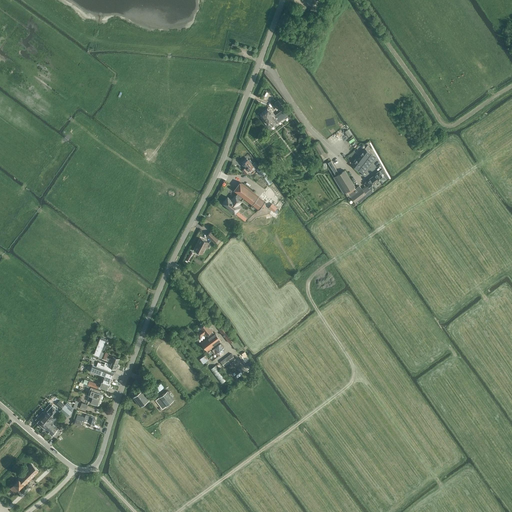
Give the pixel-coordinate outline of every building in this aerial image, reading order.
[(274,103),(280,111),(284,109),(278,100),(274,103)] [(281,131),(272,119),(279,113),(276,110),(278,108),(275,105),(270,109),(269,107),(265,110),(266,112),(262,115),(276,134),(281,131)] [(285,110),(275,118),(276,119),(281,115),(283,119),(289,114),(285,110)] [(282,130),(290,124),(287,121),(280,126),(282,130)] [(372,154),(374,152),(368,145),(353,165),(361,171),(373,155),(372,154)] [(253,166),(251,163),(252,163),(250,160),(249,160),(248,160),(243,164),(250,173),(255,168),(253,166)] [(336,176),(346,192),(347,191),(349,194),(356,204),(368,196),(366,194),(371,189),(372,190),(385,179),(380,171),(366,182),(368,185),(362,189),(358,192),(354,187),(355,186),(345,170),(336,176)] [(237,204),(244,195),(253,203),(252,204),(259,209),(259,210),(259,209),(265,202),(265,201),(242,184),(242,183),(236,192),(238,193),(237,194),(239,195),(238,197),(236,196),(236,195),(233,199),(234,199),(233,200),(231,200),(231,199),(228,197),(223,204),(235,213),(240,207),(237,204)] [(211,231),(207,235),(215,243),(219,239),(211,231)] [(206,248),(209,243),(201,238),(195,250),(202,254),(205,248),(206,248)] [(221,340),(215,332),(214,333),(212,331),(213,330),(207,322),(200,327),(202,329),(197,333),(200,337),(204,334),(207,338),(201,343),(207,351),(221,340)] [(230,343),(236,338),(225,324),(218,329),(230,343)] [(105,339),(106,338),(101,337),(94,354),(99,356),(98,357),(101,358),(103,354),(101,353),(102,350),(104,351),(108,340),(105,339)] [(220,343),(213,349),(218,356),(225,349),(220,343)] [(113,356),(112,359),(107,357),(108,353),(106,352),(103,358),(104,359),(118,364),(120,359),(113,356)] [(231,353),(221,361),(216,365),(221,370),(225,367),(224,367),(235,358),(231,353)] [(207,361),(209,359),(206,355),(200,359),(202,363),(205,361),(206,362),(207,362),(207,361)] [(104,359),(103,358),(102,358),(101,361),(105,362),(105,364),(98,362),(96,366),(111,372),(112,367),(116,369),(118,364),(104,359)] [(91,369),(91,370),(90,371),(103,376),(102,381),(103,381),(110,384),(113,376),(112,376),(113,374),(111,373),(110,373),(111,372),(96,366),(93,365),(89,363),(87,367),(91,369)] [(221,384),(227,379),(216,365),(210,370),(221,384)] [(83,383),(88,385),(97,389),(97,388),(101,390),(102,387),(100,386),(98,386),(99,384),(84,379),(83,383)] [(110,384),(103,381),(102,381),(100,386),(102,387),(108,389),(110,384)] [(101,394),(100,393),(101,390),(91,387),(88,395),(89,395),(100,399),(101,394)] [(140,405),(149,398),(143,390),(134,397),(140,405)] [(163,408),(175,399),(167,390),(156,400),(163,408)] [(98,404),(100,399),(89,395),(88,400),(91,401),(91,402),(92,402),(91,404),(94,405),(95,403),(98,404)] [(58,402),(63,407),(61,409),(68,416),(72,411),(67,407),(71,403),(68,401),(65,404),(60,400),(58,402)] [(45,429),(45,428),(60,411),(50,402),(45,408),(47,410),(44,413),(42,412),(35,420),(45,429)] [(85,411),(88,404),(82,402),(79,409),(85,411)] [(86,415),(84,420),(93,423),(95,418),(91,416),(86,415)] [(84,421),(76,418),(74,424),(82,427),(84,421)] [(52,420),(51,421),(45,428),(52,435),(55,431),(57,432),(60,429),(58,427),(55,424),(56,423),(52,420)] [(24,485),(38,471),(32,465),(18,478),(19,479),(10,488),(11,490),(7,494),(11,498),(16,494),(15,493),(24,484),(24,485)]
